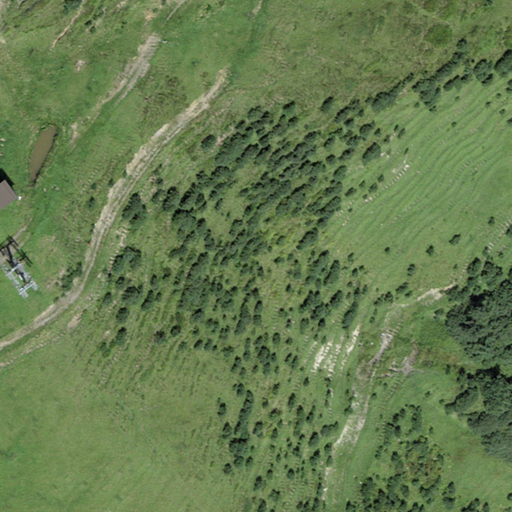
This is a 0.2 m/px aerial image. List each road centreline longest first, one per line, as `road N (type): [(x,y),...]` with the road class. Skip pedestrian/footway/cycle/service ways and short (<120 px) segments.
road 1 (track): [(0,348),(73,299),(137,171),(238,63)]
road 2 (track): [(0,258),(187,0)]
